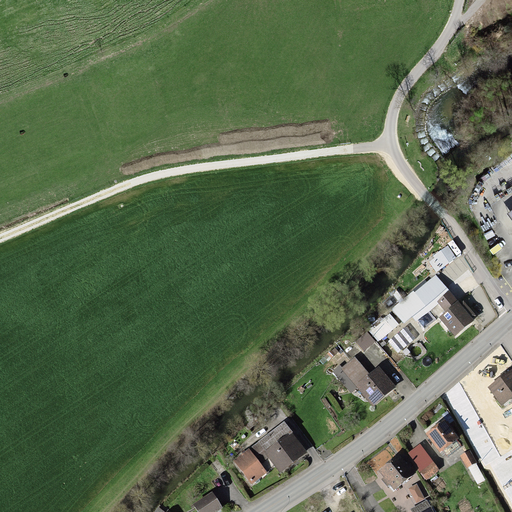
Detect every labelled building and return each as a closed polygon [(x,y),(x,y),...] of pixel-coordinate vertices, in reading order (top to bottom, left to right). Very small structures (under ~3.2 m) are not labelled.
[(447,250),(437,257),(446,268),(455,260),(447,250)] [(440,278),(428,287),(437,300),(449,291),(440,278)] [(456,308),(440,323),(456,341),(472,326),(456,308)] [(356,362),(343,372),(373,410),(397,392),(382,373),(370,381),(356,362)] [(511,377),(490,392),(503,411),(511,404),(511,377)] [(443,427),(427,439),(441,458),(457,446),(443,427)] [(285,429),(234,466),(250,489),(275,472),(280,478),(307,459),(285,429)] [(471,454),(462,459),(469,472),(478,467),(471,454)] [(398,463),(381,476),(395,495),(412,482),(398,463)] [(431,465),(419,473),(426,482),(438,474),(431,465)] [(219,511),(212,499),(196,508),(198,511),(219,511)]
